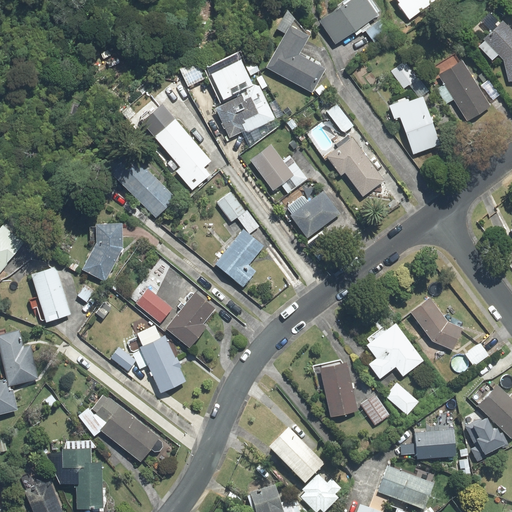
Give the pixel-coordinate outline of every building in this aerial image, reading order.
[(371,0),(351,0),(324,18),(339,40),(380,12),(371,0)] [(399,0),(396,3),(408,19),(433,0),(399,0)] [(386,22),(369,33),(378,46),(394,35),(386,22)] [(311,34),(295,25),(273,65),(313,88),(325,67),(300,53),(311,34)] [(480,41),(502,64),(507,81),(511,79),(511,41),(496,26),(480,41)] [(226,105),(221,107),(233,133),(273,115),(262,89),(257,91),(240,54),(209,68),(226,105)] [(408,59),(393,70),(392,71),(405,88),(413,83),(422,95),(434,86),(424,73),(421,76),(408,59)] [(485,107),(457,64),(437,76),(465,120),(485,107)] [(338,101),(327,109),(344,132),(355,123),(338,101)] [(434,144),(418,101),(394,109),(410,153),(434,144)] [(210,162),(165,106),(142,124),(194,187),(211,174),(205,166),(210,162)] [(384,178),(354,138),(336,151),(366,191),(384,178)] [(273,146),(255,158),(275,186),(293,174),(273,146)] [(174,196),(134,155),(118,170),(158,211),(174,196)] [(231,192),(218,202),(232,220),(244,210),(231,192)] [(339,212),(325,192),(295,213),(310,233),(339,212)] [(249,212),(240,218),(251,232),(259,226),(249,212)] [(102,224),(102,241),(88,267),(107,277),(124,247),(123,223),(102,224)] [(0,269),(22,244),(3,227),(0,231),(0,269)] [(263,250),(246,235),(220,265),(243,285),(255,271),(249,266),(263,250)] [(57,267),(35,274),(49,319),(71,313),(57,267)] [(216,308),(198,293),(170,326),(192,345),(208,326),(204,323),(216,308)] [(173,307),(158,294),(146,307),(162,321),(173,307)] [(403,303),(409,311),(421,302),(415,294),(403,303)] [(415,309),(434,338),(455,346),(462,326),(449,320),(432,297),(415,309)] [(424,359),(398,323),(370,342),(380,356),(373,361),(383,374),(398,363),(405,373),(424,359)] [(20,330),(3,334),(14,381),(37,375),(30,345),(24,346),(20,330)] [(166,336),(145,346),(165,389),(186,379),(166,336)] [(481,342),(466,354),(474,365),(490,353),(481,342)] [(136,361),(119,348),(113,356),(129,369),(136,361)] [(348,361),(324,366),(334,413),(358,408),(348,361)] [(10,378),(0,380),(0,410),(16,406),(10,378)] [(418,399),(398,382),(389,394),(408,411),(418,399)] [(511,396),(498,383),(481,401),(511,432),(511,396)] [(377,395),(363,405),(375,423),(390,413),(377,395)] [(159,436),(108,397),(98,410),(112,420),(106,428),(143,456),(159,436)] [(291,428),(271,448),(306,482),(326,462),(291,428)] [(454,430),(415,434),(417,455),(456,452),(454,430)] [(3,433),(0,434),(0,452),(9,450),(3,433)] [(92,449),(69,450),(70,463),(81,463),(82,503),(104,502),(102,462),(93,463),(92,449)] [(435,485),(390,468),(381,491),(425,508),(435,485)] [(323,471),(300,493),(319,511),(324,511),(339,498),(335,494),(341,489),(332,480),(323,471)] [(62,511),(48,480),(29,488),(39,511),(62,511)] [(284,511),(276,487),(254,494),(260,511),(284,511)] [(372,508),(362,505),(359,511),(383,511),(388,498),(376,494),(372,508)]
